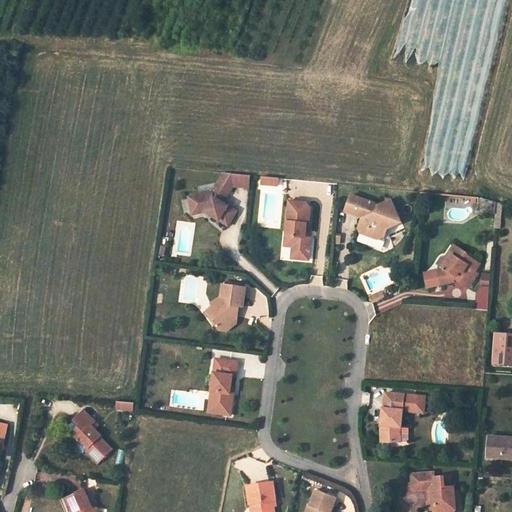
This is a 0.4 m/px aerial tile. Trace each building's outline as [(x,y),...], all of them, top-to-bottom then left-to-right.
[(212,193),(189,198),(192,210),(198,214),(205,213),(207,210),(212,214),(210,216),(227,226),(236,212),(222,204),(233,187),(234,174),(222,173),(212,193)] [(251,176),(234,174),(233,187),(250,188),(251,176)] [(260,185),(278,185),(278,177),(260,177),(260,185)] [(378,206),(350,196),(345,212),(358,217),(359,212),(366,214),(364,219),(361,220),(358,230),(360,234),(377,240),(384,237),(387,230),(401,223),(390,201),(378,206)] [(306,204),(289,202),(287,222),(286,232),(290,236),(289,247),(293,247),(292,259),(308,260),(310,244),(305,238),(306,231),(306,225),(309,225),(310,209),(306,204)] [(502,228),(503,204),(496,202),(495,227),(502,228)] [(468,253),(454,245),(448,255),(448,261),(444,268),(443,269),(438,271),(441,285),(453,282),(455,279),(457,276),(470,285),(478,273),(475,271),(480,264),(467,255),(468,253)] [(442,257),(437,264),(444,268),(448,261),(448,255),(442,257)] [(441,285),(438,271),(424,274),(427,287),(441,285)] [(457,276),(455,279),(469,288),(470,285),(457,276)] [(483,286),(478,292),(490,292),(491,277),(484,276),(483,286)] [(243,308),(246,288),(237,287),(231,286),(232,283),(225,282),(225,285),(222,285),(221,297),(211,305),(213,308),(219,315),(213,320),(217,325),(215,326),(219,331),(226,332),(236,324),(237,314),(235,314),(236,307),(238,307),(243,308)] [(382,292),(376,295),(378,301),(384,298),(382,292)] [(490,292),(478,292),(477,309),(489,310),(490,292)] [(370,298),(373,304),(378,301),(376,295),(370,298)] [(206,313),(215,326),(217,325),(213,320),(219,315),(213,308),(206,313)] [(511,334),(496,334),(495,364),(511,364),(511,334)] [(238,363),(216,360),(212,392),(217,393),(216,404),(220,404),(219,414),(231,416),(234,395),(231,394),(232,389),(233,377),(236,377),(238,363)] [(217,393),(212,392),(210,413),(219,414),(220,404),(216,404),(217,393)] [(425,405),(385,401),(385,409),(383,408),(381,431),(381,442),(396,442),(408,442),(408,428),(401,428),(402,419),(423,421),(425,405)] [(80,426),(68,438),(84,454),(87,451),(99,464),(113,450),(101,438),(102,437),(95,430),(92,427),(96,423),(85,411),(75,421),(80,426)] [(451,411),(445,417),(450,423),(456,417),(451,411)] [(450,423),(454,427),(460,421),(456,417),(450,423)] [(511,438),(490,436),(488,457),(511,458),(511,438)] [(439,511),(452,511),(456,508),(456,507),(455,491),(455,485),(452,485),(451,475),(436,476),(436,472),(413,473),(414,489),(429,488),(437,488),(437,493),(434,495),(434,499),(430,500),(430,509),(436,509),(439,511)] [(97,479),(89,478),(87,486),(96,487),(97,479)] [(273,483),(247,487),(250,505),(251,505),(254,504),(254,511),(274,511),(274,507),(273,501),(275,501),(276,501),(273,483)] [(100,487),(100,497),(116,498),(116,487),(100,487)] [(434,495),(437,493),(437,488),(429,488),(430,500),(434,499),(434,495)] [(310,505),(307,511),(332,511),(338,498),(317,490),(311,505),(310,505)] [(97,511),(98,509),(92,508),(85,491),(66,499),(72,511),(97,511)]
